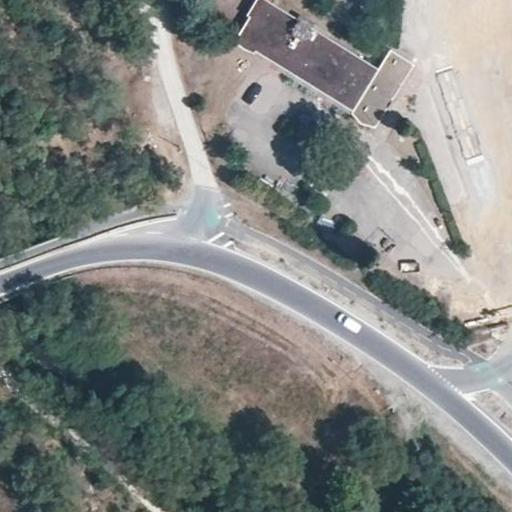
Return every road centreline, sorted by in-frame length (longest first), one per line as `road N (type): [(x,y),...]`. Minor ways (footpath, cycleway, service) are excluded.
road 1 (primary): [(428,383),(320,311),(183,248)]
road 2 (unclassified): [(183,248),(202,217),(202,187),(160,18)]
road 3 (primary): [(183,248),(100,248),(0,280)]
